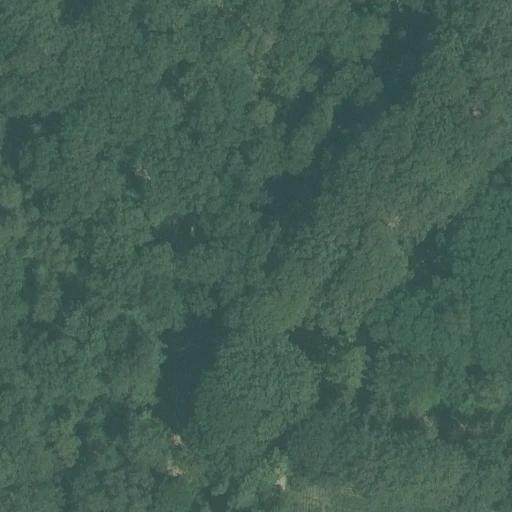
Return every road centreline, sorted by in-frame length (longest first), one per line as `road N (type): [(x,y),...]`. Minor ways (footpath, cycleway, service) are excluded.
road 1 (track): [(511,394),(351,357),(287,321),(0,12)]
road 2 (track): [(271,511),(283,347)]
